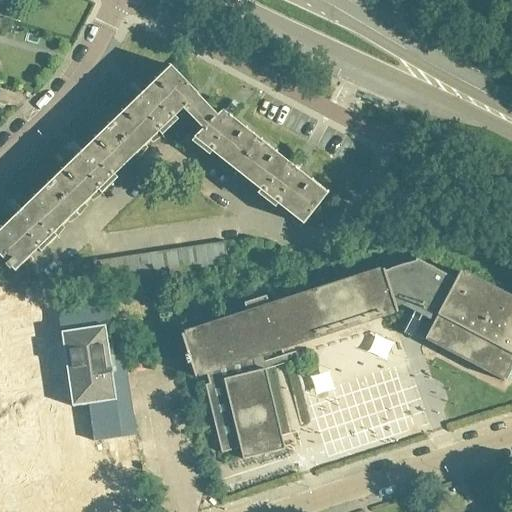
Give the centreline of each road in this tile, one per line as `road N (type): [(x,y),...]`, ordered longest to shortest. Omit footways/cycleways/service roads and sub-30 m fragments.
road 1 (secondary): [(234,0),(511,132)]
road 2 (residential): [(121,0),(385,134)]
road 3 (residential): [(511,435),(274,511)]
road 4 (secondary): [(511,113),(305,0)]
road 5 (residential): [(0,159),(87,66),(119,0)]
road 6 (unknown): [(202,511),(158,362)]
